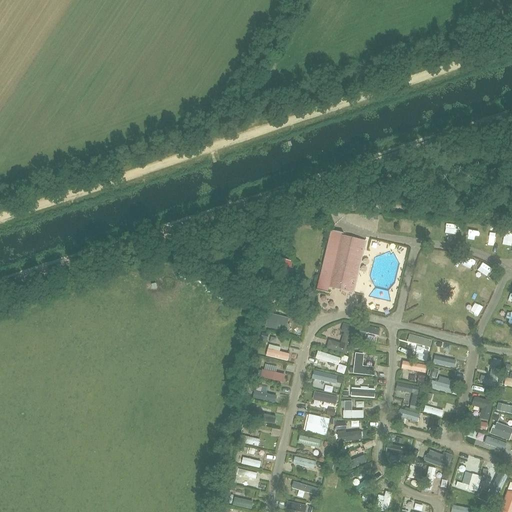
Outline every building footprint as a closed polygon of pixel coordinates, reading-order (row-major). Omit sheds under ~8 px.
[(352,293),(361,257),(365,242),(340,236),(341,234),(344,235),(344,234),(330,231),(330,232),(317,290),(316,290),(316,291),(330,294),(327,293),(328,288),(352,293)] [(279,260),(275,276),(288,279),(291,263),(279,260)] [(265,328),(288,333),(290,326),(286,325),(288,319),(268,314),(265,328)] [(352,335),(354,336),(356,328),(344,325),(342,332),(344,333),(341,344),(329,341),(327,349),(346,354),(352,335)] [(378,336),(380,330),(361,325),(358,340),(364,342),(366,333),(378,336)] [(410,337),(409,343),(432,346),(433,339),(410,337)] [(289,354),(279,352),(280,349),(269,346),(266,356),(287,361),(289,354)] [(428,362),(429,356),(418,353),(416,359),(428,362)] [(354,373),(374,375),(374,368),(362,367),(363,355),(356,355),(354,373)] [(493,360),(492,384),(500,384),(501,361),(493,360)] [(428,372),(428,365),(403,363),(402,371),(428,372)] [(327,389),(327,385),(339,385),(339,375),(315,375),(315,388),(327,389)] [(423,395),(424,388),(398,383),(397,390),(413,393),(411,406),(418,407),(421,394),(423,395)] [(270,401),(271,396),(254,392),(253,398),(270,401)] [(314,406),(326,409),(327,403),(338,406),(340,398),(317,393),(314,406)] [(475,399),(473,406),(483,408),(480,418),(490,420),(494,404),(475,399)] [(344,409),(344,412),(343,412),(343,419),(362,419),(362,412),(351,412),(351,402),(344,402),(344,409)] [(511,406),(499,404),(498,411),(511,413),(511,406)] [(442,416),(444,410),(427,405),(425,411),(442,416)] [(409,424),(414,425),(415,423),(417,423),(419,416),(400,410),(398,418),(410,421),(409,424)] [(276,423),(277,414),(254,413),(254,422),(276,423)] [(307,432),(325,435),(329,420),(310,416),(307,432)] [(490,434),(509,441),(511,433),(511,429),(496,424),(494,429),(493,428),(490,434)] [(337,433),(338,443),(360,440),(359,432),(345,434),(345,432),(337,433)] [(299,444),(320,450),(322,442),(301,436),(299,444)] [(244,437),(243,444),(260,446),(261,439),(244,437)] [(502,454),(506,444),(486,437),(484,443),(497,448),(496,451),(502,454)] [(428,456),(427,456),(424,462),(447,470),(449,464),(439,460),(441,456),(430,452),(428,456)] [(347,472),(366,463),(363,456),(350,461),(347,454),(341,457),(347,472)] [(243,466),(262,468),(262,461),(244,459),(243,466)] [(318,468),(318,460),(295,460),(295,468),(318,468)] [(422,464),(416,464),(417,462),(411,461),(408,478),(414,479),(415,473),(420,474),(422,464)] [(430,469),(428,484),(434,485),(436,470),(430,469)] [(239,470),(238,477),(258,480),(259,473),(239,470)] [(507,477),(499,473),(489,494),(482,491),(478,499),(493,506),(507,477)] [(457,482),(456,488),(467,491),(467,490),(473,492),(477,477),(478,476),(472,475),(468,486),(464,485),(457,482)] [(358,490),(361,494),(372,486),(369,481),(358,490)] [(293,490),(316,494),(317,488),(295,483),(293,490)] [(387,492),(386,497),(380,495),(377,509),(389,511),(394,494),(387,492)] [(511,511),(511,494),(507,493),(499,511),(511,511)] [(251,511),(253,503),(236,498),(234,506),(251,511)] [(312,511),(313,506),(297,503),(295,511),(300,511),(312,511)]
